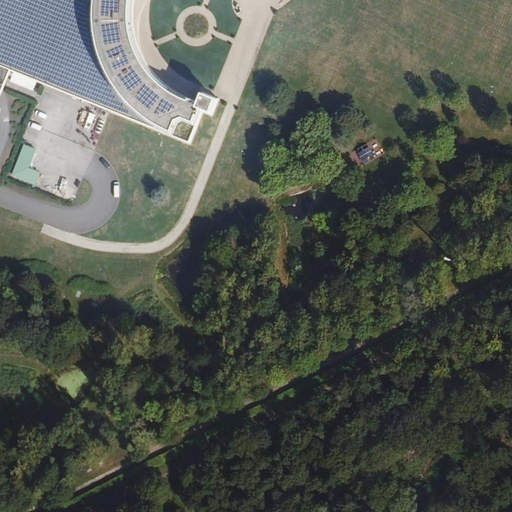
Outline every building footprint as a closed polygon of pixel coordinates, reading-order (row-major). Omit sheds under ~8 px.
[(135,34),(133,23),(133,17),(134,5),(134,0),(0,0),(0,66),(52,88),(60,69),(94,82),(86,101),(191,144),(204,113),(213,116),(220,99),(203,92),(199,103),(193,101),(181,96),(171,90),(162,82),(153,73),(146,63),(141,52),(139,47),(135,34)] [(94,82),(60,69),(52,88),(86,101),(94,82)] [(94,124),(98,109),(90,107),(86,122),(94,124)] [(229,164),(247,171),(264,121),(238,113),(213,185),(227,190),(233,174),(226,172),(229,164)] [(374,140),(357,150),(364,163),(381,152),(374,140)]
